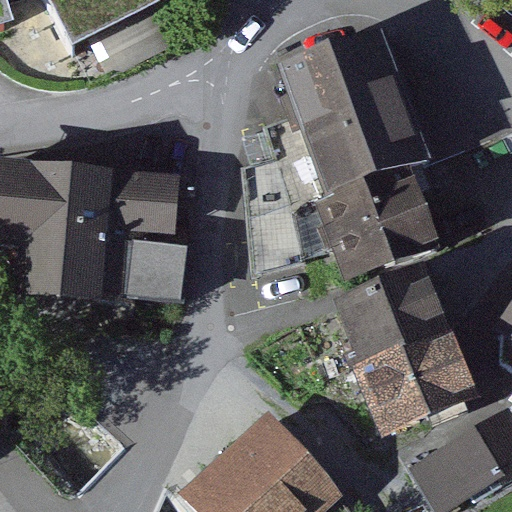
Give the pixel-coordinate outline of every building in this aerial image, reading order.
[(2,0),(0,0),(0,46),(15,42),(2,0)] [(164,8),(160,0),(44,0),(74,55),(164,8)] [(352,297),(452,251),(424,177),(444,167),(396,35),(288,74),(300,118),(267,132),(276,164),(244,174),(257,284),(309,267),(300,218),(325,212),(352,297)] [(125,175),(0,171),(0,301),(122,304),(125,175)] [(483,394),(427,279),(341,321),(397,436),(483,394)] [(458,511),(511,479),(511,411),(511,412),(412,472),(436,511),(458,511)] [(343,511),(344,511),(273,428),(192,496),(205,511),(343,511)]
